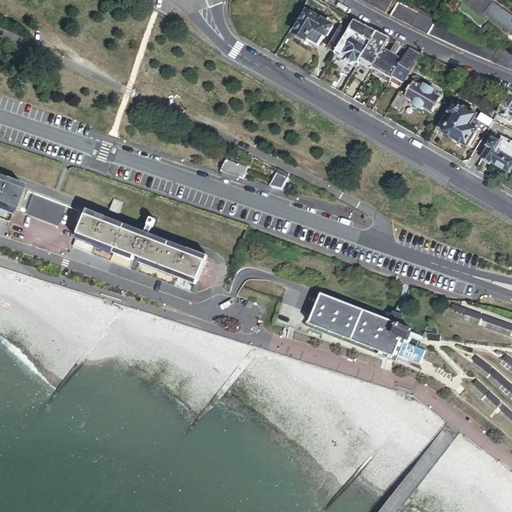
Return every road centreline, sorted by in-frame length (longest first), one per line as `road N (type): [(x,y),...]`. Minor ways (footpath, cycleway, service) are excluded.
road 1 (residential): [(379,249),(379,214),(0,31)]
road 2 (residential): [(379,249),(0,117)]
road 3 (tertiary): [(231,49),(511,212)]
road 4 (residential): [(0,241),(201,312),(234,312)]
road 5 (residential): [(511,82),(423,46),(342,0)]
road 6 (residential): [(511,289),(379,249)]
